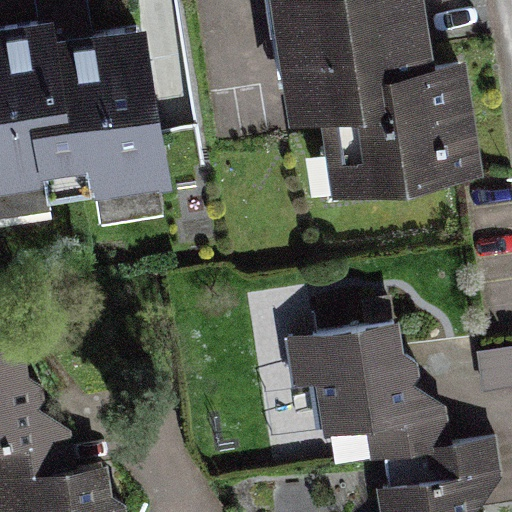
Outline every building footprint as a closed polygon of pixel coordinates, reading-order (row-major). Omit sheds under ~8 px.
[(209,0),(216,90),(277,86),(270,0),(209,0)] [(445,0),(294,0),(308,110),(339,106),(348,185),(484,168),(471,54),(452,56),(445,0)] [(93,6),(0,20),(0,189),(3,210),(85,197),(80,168),(129,160),(135,196),(210,184),(183,13),(96,27),(93,6)] [(390,456),(450,446),(444,393),(425,392),(410,319),(288,337),(294,408),(332,404),(334,433),(384,425),(390,456)] [(511,339),(481,342),(484,386),(511,384),(511,339)] [(0,483),(77,473),(69,429),(53,424),(35,342),(0,347),(0,483)] [(450,446),(390,456),(396,489),(379,493),(382,511),(490,511),(489,500),(511,496),(511,488),(507,436),(450,446)] [(77,473),(0,483),(0,494),(4,511),(139,511),(121,467),(77,473)]
